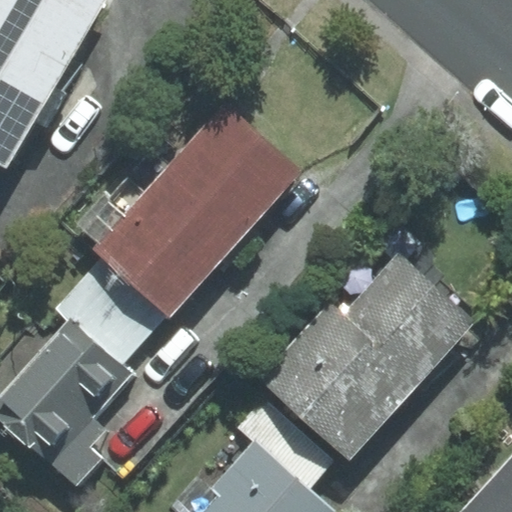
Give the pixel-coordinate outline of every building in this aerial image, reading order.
[(124,0),(4,0),(0,8),(0,149),(15,157),(33,167),(124,0)] [(319,169),(239,101),(167,184),(112,249),(192,316),(319,169)] [(15,157),(0,149),(0,173),(10,168),(15,157)] [(492,320),(411,251),(358,313),(344,301),(279,377),(373,457),(492,320)] [(65,309),(78,320),(83,314),(138,362),(158,338),(177,315),(110,258),(65,309)] [(2,407),(92,485),(116,458),(105,448),(121,429),(108,418),(149,372),(138,362),(83,314),(78,320),(2,407)] [(270,397),(245,427),(263,441),(266,437),(324,486),(345,460),(270,397)] [(324,486),(266,437),(263,441),(223,486),(233,495),(218,511),(351,511),(352,511),(324,486)] [(511,511),(511,471),(476,511),(511,511)]
